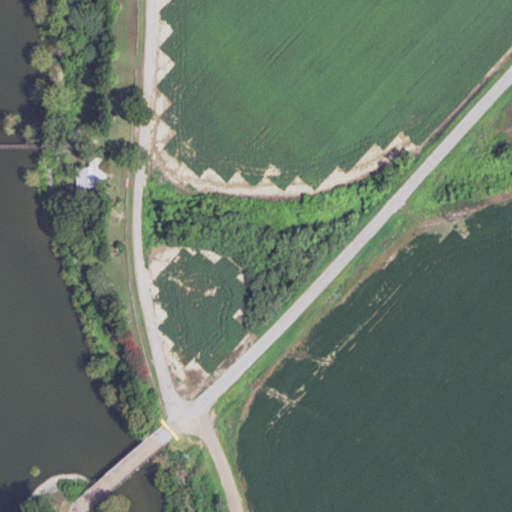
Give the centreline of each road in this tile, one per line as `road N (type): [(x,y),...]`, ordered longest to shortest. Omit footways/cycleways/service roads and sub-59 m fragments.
road 1 (tertiary): [(511,73),(290,316),(169,429)]
road 2 (residential): [(183,416),(155,351),(135,239),(149,0)]
road 3 (track): [(399,197),(418,219),(445,220),(511,200)]
